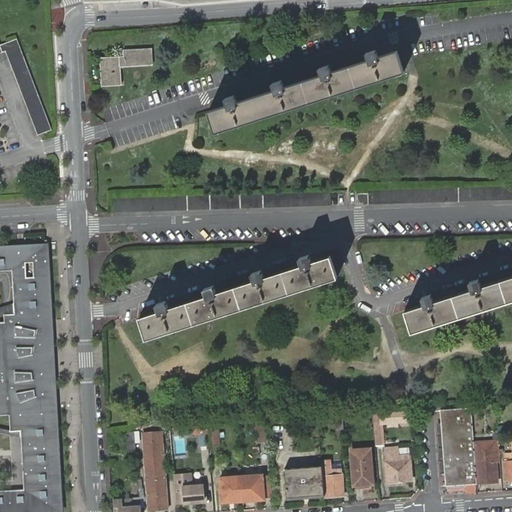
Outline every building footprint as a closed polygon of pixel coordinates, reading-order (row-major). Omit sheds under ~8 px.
[(0,40),(0,51),(4,49),(38,133),(53,128),(17,39),(15,36),(1,42),(0,40)] [(405,73),(398,51),(379,57),(377,51),(367,54),(369,61),(331,73),(329,66),(319,69),(321,76),(284,88),(282,81),(272,85),(273,91),(236,103),(234,97),(224,100),(226,107),(207,113),(214,135),(405,73)] [(153,69),(152,53),(124,54),(124,60),(101,61),(102,88),(122,88),(121,70),(153,69)] [(511,200),(511,186),(368,191),(368,193),(357,194),(357,205),(511,200)] [(112,200),(113,214),(330,206),(330,192),(112,200)] [(22,438),(25,489),(0,490),(0,511),(33,511),(32,494),(40,493),(41,505),(47,504),(47,506),(62,505),(57,405),(55,405),(55,409),(44,410),(37,412),(36,400),(40,398),(36,369),(17,368),(16,361),(36,357),(41,327),(32,326),(31,314),(39,316),(50,315),(50,320),(52,319),(47,240),(45,240),(45,245),(0,247),(0,271),(12,271),(14,304),(15,314),(4,315),(5,322),(0,322),(0,414),(10,414),(11,431),(22,430),(22,438)] [(337,278),(329,256),(310,261),(308,255),(299,258),(301,265),(263,277),(260,271),(251,274),(253,281),(216,293),(213,286),(203,290),(205,296),(168,309),(165,302),(156,306),(158,312),(139,318),(147,340),(337,278)] [(511,299),(511,274),(481,285),(479,278),(469,281),(471,288),(433,300),(431,294),(422,297),(424,304),(404,309),(411,333),(511,299)] [(0,308),(0,432),(22,438),(22,430),(11,431),(0,428),(0,314),(4,315),(15,314),(14,304),(0,308)] [(39,316),(31,314),(32,326),(41,327),(36,357),(16,361),(17,368),(36,369),(40,398),(36,400),(37,412),(44,410),(55,409),(55,405),(57,405),(52,319),(50,320),(50,315),(39,316)] [(471,407),(440,410),(442,435),(473,433),(471,407)] [(413,421),(412,411),(380,414),(381,424),(413,421)] [(135,432),(170,429),(169,423),(135,426),(135,432)] [(265,424),(256,425),(257,443),(267,442),(265,424)] [(208,435),(207,426),(188,428),(189,437),(208,435)] [(221,446),(220,427),(209,428),(210,446),(221,446)] [(162,433),(143,435),(149,511),(168,510),(162,433)] [(443,447),(474,444),(473,433),(442,435),(443,447)] [(500,462),(499,441),(476,442),(476,456),(478,470),(478,483),(497,481),(496,462),(500,462)] [(443,447),(444,459),(475,456),(474,444),(443,447)] [(372,483),(369,449),(351,450),(354,484),(372,483)] [(399,457),(398,449),(385,450),(388,484),(412,482),(410,457),(409,456),(399,457)] [(444,459),(445,472),(476,470),(475,456),(444,459)] [(332,476),(331,469),(331,461),(323,461),(326,496),(344,495),(342,475),(332,476)] [(324,496),(322,467),(283,469),(284,497),(324,496)] [(476,470),(445,472),(446,486),(477,484),(476,470)] [(263,475),(241,476),(243,501),(265,499),(265,498),(263,476),(263,475)] [(272,497),(271,475),(263,476),(265,498),(272,497)] [(243,501),(241,476),(220,477),(222,502),(243,501)] [(203,486),(184,487),(185,504),(205,503),(203,486)] [(141,511),(139,487),(130,487),(131,499),(115,501),(116,511),(141,511)] [(32,494),(33,511),(47,511),(47,506),(47,504),(41,505),(40,493),(32,494)]
